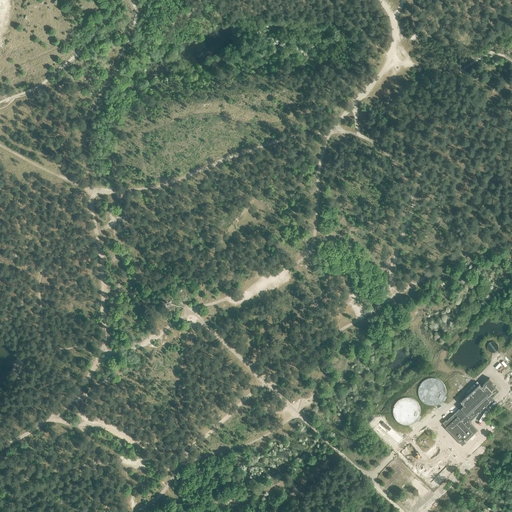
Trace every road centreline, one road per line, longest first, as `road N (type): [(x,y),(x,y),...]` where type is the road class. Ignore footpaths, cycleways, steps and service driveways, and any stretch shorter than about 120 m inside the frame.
road 1 (track): [(186,451),(325,339),(471,251),(511,216)]
road 2 (track): [(98,363),(102,285),(85,132),(132,31),(132,0)]
road 3 (track): [(299,414),(250,443),(175,469),(112,462),(0,487)]
road 4 (track): [(511,196),(466,87),(453,72),(413,67),(402,49),(396,16),(403,0)]
road 5 (track): [(387,300),(411,202),(391,166),(359,135),(330,134)]
road 6 (track): [(60,414),(135,444),(186,451)]
road 7 (track): [(427,511),(511,426)]
